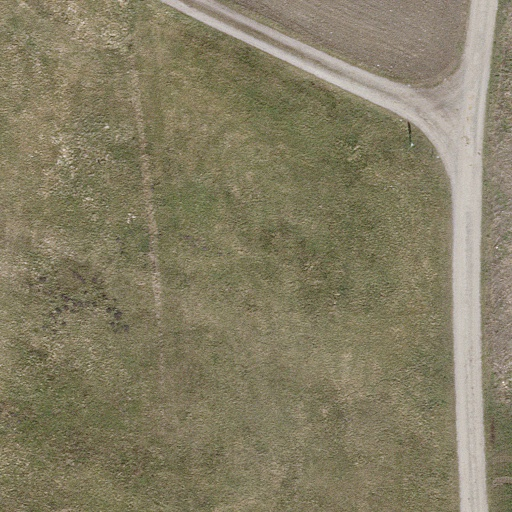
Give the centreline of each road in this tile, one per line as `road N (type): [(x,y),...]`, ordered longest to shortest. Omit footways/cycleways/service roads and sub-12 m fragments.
road 1 (track): [(476,511),(468,135),(484,0)]
road 2 (track): [(468,135),(180,0)]
